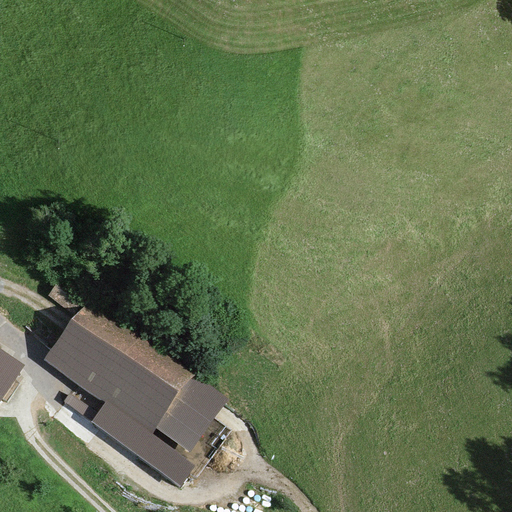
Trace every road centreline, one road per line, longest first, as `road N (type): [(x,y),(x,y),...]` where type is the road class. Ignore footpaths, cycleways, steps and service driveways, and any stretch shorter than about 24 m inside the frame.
road 1 (track): [(309,511),(265,476),(201,493),(163,489),(95,441),(32,362)]
road 2 (track): [(112,511),(32,432),(32,362)]
